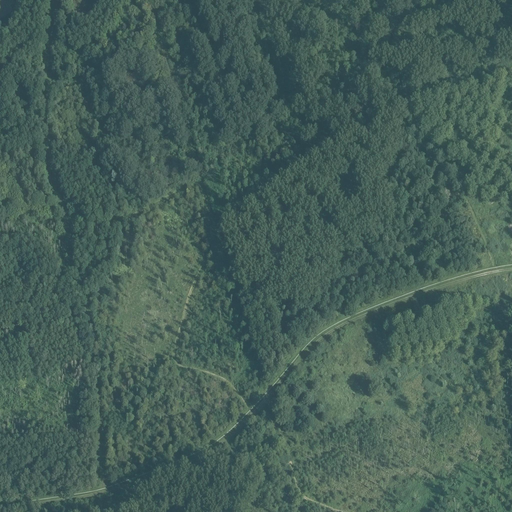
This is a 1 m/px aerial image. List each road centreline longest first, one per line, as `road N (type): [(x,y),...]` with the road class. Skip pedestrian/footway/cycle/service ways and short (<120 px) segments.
road 1 (track): [(0,508),(104,492),(194,457),(237,429),(328,332),(406,298),(511,269)]
road 2 (track): [(104,492),(93,332),(45,143),(51,0)]
